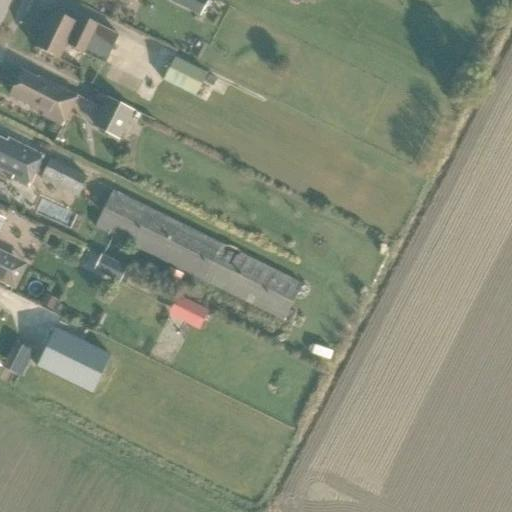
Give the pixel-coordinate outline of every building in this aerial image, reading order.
[(168,0),(200,16),(207,0),(168,0)] [(80,16),(77,23),(52,11),(34,47),(59,59),(67,45),(105,64),(119,35),(80,16)] [(207,73),(175,57),(163,80),(195,96),(207,73)] [(39,76),(38,79),(23,71),(11,96),(44,112),(42,115),(63,126),(78,95),(39,76)] [(92,125),(120,139),(134,110),(106,96),(92,125)] [(8,139),(7,142),(0,138),(0,168),(14,175),(12,178),(29,186),(44,156),(8,139)] [(43,174),(80,192),(87,178),(51,160),(43,174)] [(96,226),(284,320),(302,284),(114,191),(96,226)] [(0,281),(15,289),(28,264),(0,250),(0,228),(5,219),(0,216),(0,281)] [(94,270),(119,283),(127,267),(102,254),(94,270)] [(176,289),(183,275),(171,269),(164,283),(176,289)] [(52,310),(57,300),(46,294),(41,304),(52,310)] [(209,312),(198,306),(188,325),(200,331),(209,312)] [(92,394),(111,355),(56,328),(37,367),(92,394)] [(17,375),(29,350),(15,343),(2,367),(17,375)]
